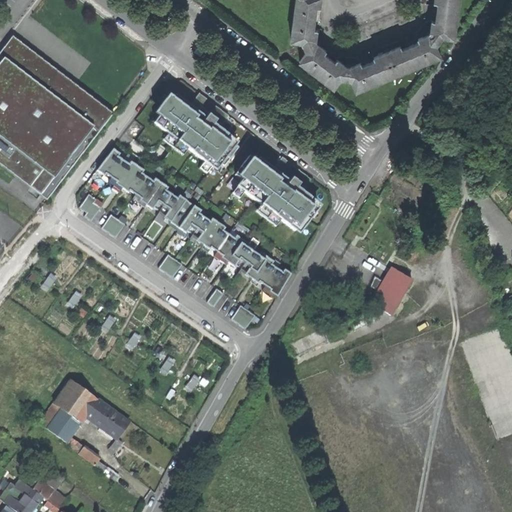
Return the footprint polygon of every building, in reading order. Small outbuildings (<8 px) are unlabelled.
[(304,46),(307,51),(317,42),(316,40),(316,37),(317,28),(314,28),(317,6),(320,6),(321,0),(295,0),(291,39),(304,41),(304,46)] [(459,0),(434,0),(435,1),(438,2),(435,20),(432,20),(430,30),(442,35),(454,36),(459,0)] [(440,39),(442,35),(430,30),(429,31),(429,32),(418,37),(419,40),(402,48),(400,45),(392,48),(390,44),(385,46),(381,48),(383,52),(373,55),(375,59),(362,64),(360,61),(349,66),(351,77),(357,90),(440,55),(436,43),(440,39)] [(115,116),(15,38),(7,47),(1,56),(8,61),(0,71),(0,165),(48,202),(115,116)] [(347,79),(351,77),(349,66),(345,62),(338,58),(335,61),(324,52),(326,49),(317,42),(307,51),(299,60),(334,86),(342,77),(344,79),(347,79)] [(218,169),(237,143),(170,92),(155,112),(160,115),(155,122),(218,169)] [(291,273),(113,148),(97,169),(107,176),(277,297),(291,273)] [(321,207),(251,155),(237,174),(243,180),(238,186),(300,233),(321,207)] [(90,221),(99,208),(92,203),(95,199),(88,195),(79,208),(87,213),(84,217),(90,221)] [(96,198),(95,199),(92,203),(99,208),(102,203),(96,198)] [(110,215),(101,228),(114,237),(123,224),(110,215)] [(430,251),(419,271),(432,278),(443,258),(430,251)] [(167,255),(158,268),(171,277),(180,264),(167,255)] [(374,306),(392,316),(413,280),(391,268),(383,282),(378,291),(370,304),(374,306)] [(371,287),(378,291),(383,282),(376,278),(374,282),(371,287)] [(216,289),(207,302),(213,307),(222,294),(216,289)] [(240,306),(231,319),(244,328),(254,315),(240,306)] [(348,334),(380,319),(374,306),(342,321),(348,334)] [(289,345),(294,358),(329,342),(323,329),(289,345)] [(128,419),(71,377),(61,391),(40,420),(62,436),(74,449),(95,464),(99,457),(70,434),(86,414),(100,425),(116,436),(128,419)] [(36,418),(30,412),(21,425),(27,430),(36,418)] [(43,494),(47,498),(48,497),(58,504),(65,494),(55,487),(64,475),(45,461),(35,474),(38,476),(37,477),(23,467),(21,469),(22,471),(18,476),(43,494)] [(20,511),(28,511),(43,494),(18,476),(0,462),(0,496),(7,502),(19,511),(20,511)] [(53,511),(54,511),(59,507),(47,498),(43,504),(53,511)] [(0,511),(18,511),(19,511),(7,502),(0,511)]
